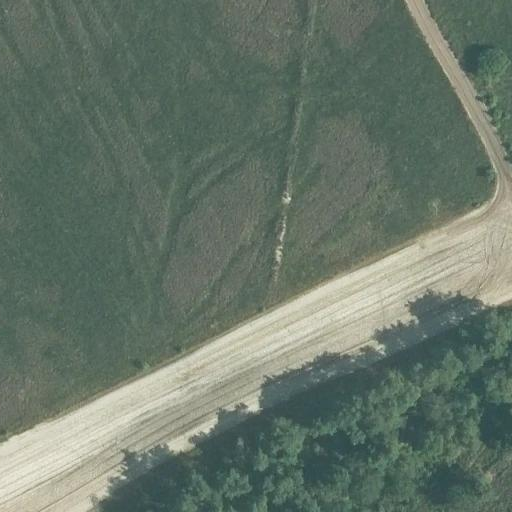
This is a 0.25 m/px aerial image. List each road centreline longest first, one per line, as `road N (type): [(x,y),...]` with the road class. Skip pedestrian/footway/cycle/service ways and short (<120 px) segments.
road 1 (unknown): [(511,196),(193,354)]
road 2 (unknown): [(511,190),(419,0)]
road 3 (track): [(415,511),(511,419)]
